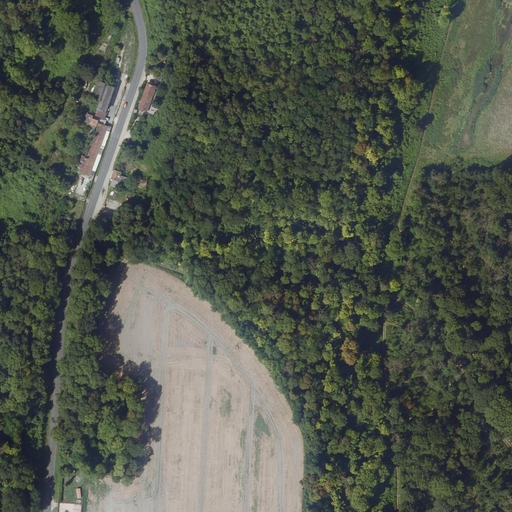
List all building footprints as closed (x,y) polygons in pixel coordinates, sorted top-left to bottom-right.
[(155,78),(161,81),(164,74),(157,71),(155,78)] [(101,101),(107,85),(97,82),(91,98),(101,101)] [(97,111),(105,114),(114,88),(107,85),(101,101),(97,111)] [(150,113),(152,107),(158,89),(147,86),(139,111),(147,113),(147,112),(150,113)] [(98,123),(101,124),(105,114),(97,111),(94,120),(99,121),(98,123)] [(91,174),(108,127),(101,124),(98,123),(99,121),(94,120),(88,117),(85,128),(95,132),(80,173),(90,176),(91,174)] [(110,127),(108,127),(91,174),(93,174),(110,127)] [(112,181),(109,188),(117,190),(119,184),(121,185),(122,182),(129,185),(130,180),(120,177),(121,174),(114,171),(110,181),(112,181)] [(137,180),(137,188),(148,188),(148,180),(137,180)] [(58,196),(46,192),(41,207),(53,211),(58,196)]
